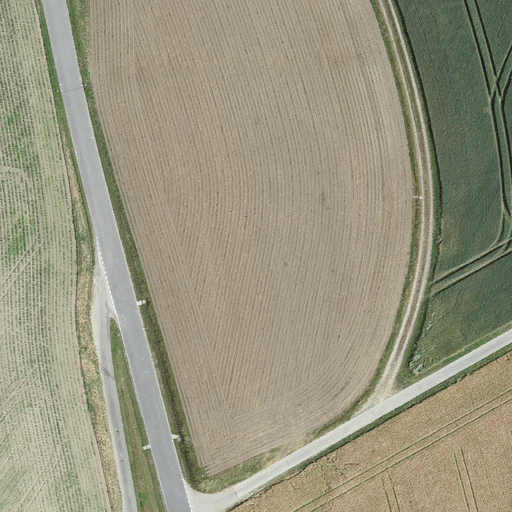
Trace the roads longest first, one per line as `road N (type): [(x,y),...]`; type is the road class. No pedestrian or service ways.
road 1 (tertiary): [(176,511),(54,0)]
road 2 (track): [(365,420),(405,337),(424,257),(425,162),(382,0)]
road 3 (track): [(203,511),(511,337)]
road 4 (track): [(113,266),(96,318),(128,511)]
